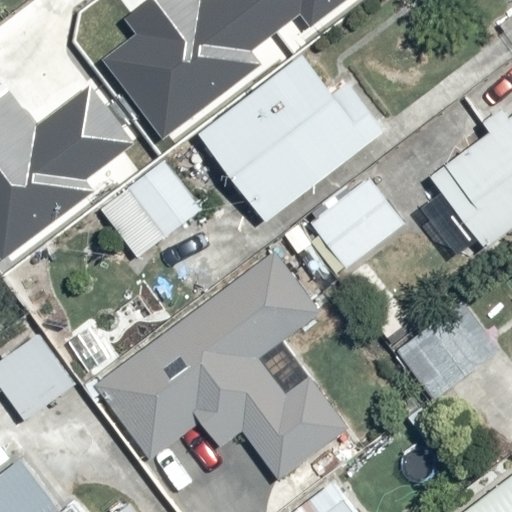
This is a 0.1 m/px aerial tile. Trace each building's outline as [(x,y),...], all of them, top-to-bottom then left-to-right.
[(97,37),(69,0),(38,0),(0,28),(0,30),(38,81),(97,37)] [(141,36),(107,61),(163,136),(260,65),(250,52),(301,14),(309,25),(343,0),(148,0),(126,16),(141,36)] [(304,51),(199,130),(266,219),(386,129),(349,80),(334,91),(304,51)] [(11,88),(0,96),(0,259),(93,190),(84,179),(133,143),(89,84),(37,123),(11,88)] [(511,112),(431,176),(486,247),(511,226),(511,112)] [(203,209),(166,160),(103,208),(140,257),(203,209)] [(372,176),(312,221),(306,214),(282,232),(300,256),(313,246),(336,276),(347,268),(407,222),(372,176)] [(276,247),(93,381),(151,459),(203,421),(221,446),(243,429),(279,477),(349,426),(311,375),(286,394),(259,357),(322,310),(276,247)] [(501,351),(465,302),(400,350),(435,399),(501,351)] [(0,428),(21,415),(26,422),(79,386),(36,324),(0,349),(0,428)] [(511,511),(511,474),(462,511),(511,511)] [(79,511),(74,505),(66,511),(61,511),(35,481),(0,510),(0,511),(79,511)] [(353,511),(333,484),(295,511),(353,511)]
